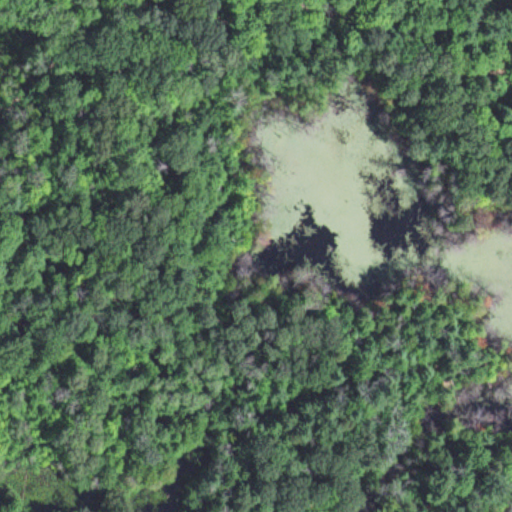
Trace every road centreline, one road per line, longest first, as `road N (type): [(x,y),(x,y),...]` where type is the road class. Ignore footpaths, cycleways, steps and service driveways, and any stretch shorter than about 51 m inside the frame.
road 1 (track): [(251,0),(316,14),(511,84)]
road 2 (track): [(0,119),(50,53),(111,0)]
